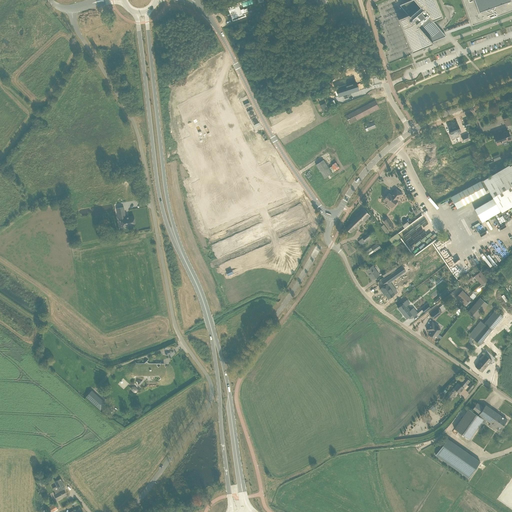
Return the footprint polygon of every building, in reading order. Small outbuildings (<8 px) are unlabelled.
[(432,21),(442,17),(435,0),(411,0),(408,2),(405,3),(413,13),(410,16),(408,14),(402,17),(398,19),(412,52),(422,48),(423,49),(423,50),(426,47),(433,44),(432,42),(446,36),(444,35),(432,21)] [(511,0),(462,0),(472,25),(472,26),(511,11),(511,0)] [(243,8),(240,9),(238,4),(230,7),(233,14),(230,15),(231,16),(230,16),(231,18),(233,21),(236,20),(243,17),(245,16),(243,8)] [(188,81),(175,87),(182,103),(176,106),(189,133),(177,139),(195,178),(186,182),(192,194),(189,195),(205,230),(288,192),(272,157),(260,162),(224,84),(227,82),(222,70),(207,77),(205,71),(188,81)] [(356,82),(340,87),(342,93),(343,95),(353,92),(354,91),(355,91),(355,90),(355,89),(358,89),(357,86),(356,82)] [(349,123),(379,108),(375,101),(345,116),(349,123)] [(301,103),(273,118),(281,134),(310,119),(301,103)] [(506,126),(511,124),(509,117),(503,119),(506,126)] [(366,131),(376,127),(373,122),(364,126),(366,131)] [(175,134),(176,136),(185,131),(182,125),(168,132),(170,136),(175,134)] [(455,134),(461,132),(458,125),(449,129),(451,134),(454,133),(455,134)] [(511,140),(510,135),(508,131),(494,136),(495,139),(494,139),(495,142),(496,142),(497,145),(502,143),(501,142),(507,140),(508,141),(511,140)] [(463,143),(470,140),(468,134),(461,137),(463,143)] [(332,173),(329,169),(323,160),(316,165),(325,178),(332,173)] [(511,164),(509,166),(509,165),(480,181),(451,197),(457,208),(486,193),(485,191),(488,189),(492,196),(490,197),(491,199),(474,209),(482,222),(501,211),(501,212),(511,205),(511,164)] [(397,200),(402,194),(396,189),(391,195),(389,193),(383,200),(387,203),(386,204),(391,208),(397,200)] [(117,209),(119,219),(121,219),(122,228),(125,228),(130,227),(130,226),(135,225),(133,216),(125,217),(124,207),(117,209)] [(370,215),(367,212),(363,209),(350,221),(351,223),(345,228),(350,234),(370,215)] [(389,230),(394,227),(387,218),(383,221),(389,230)] [(365,244),(375,237),(370,232),(361,239),(365,244)] [(392,244),(400,238),(397,233),(388,239),(392,244)] [(374,252),(381,248),(378,243),(371,248),(370,249),(373,253),(374,252)] [(372,280),(379,275),(373,265),(366,270),(369,275),(369,276),(372,280)] [(396,269),(394,265),(381,273),(383,277),(396,269)] [(402,266),(385,278),(389,283),(406,271),(402,266)] [(475,276),(481,285),(472,292),(476,296),(487,283),(485,282),(487,280),(480,272),(475,276)] [(387,284),(380,289),(383,293),(384,293),(388,299),(394,294),(387,284)] [(456,297),(465,305),(471,299),(462,291),(456,297)] [(394,308),(400,303),(392,296),(387,302),(394,308)] [(478,297),(466,313),(474,319),(486,303),(478,297)] [(401,305),(398,308),(398,309),(406,319),(410,316),(410,317),(411,318),(418,313),(413,308),(410,310),(406,306),(410,303),(407,300),(400,305),(401,305)] [(439,309),(430,316),(433,319),(441,312),(439,309)] [(480,344),(504,316),(495,309),(484,324),(480,321),(469,335),(480,344)] [(426,329),(430,332),(428,334),(435,339),(437,336),(438,334),(441,331),(433,325),(434,323),(432,322),(426,329)] [(481,372),(492,360),(484,354),(479,359),(480,361),(475,367),(481,372)] [(147,362),(148,360),(144,364),(136,364),(135,362),(134,362),(136,364),(136,368),(132,373),(135,376),(136,376),(133,378),(133,379),(136,376),(158,376),(160,378),(158,381),(165,374),(165,367),(167,366),(164,367),(164,369),(160,369),(157,366),(157,364),(160,364),(160,362),(160,364),(148,364),(147,362)] [(465,378),(464,379),(463,377),(445,399),(448,401),(457,391),(459,393),(464,388),(466,390),(469,393),(474,386),(471,384),(469,386),(467,385),(470,381),(465,378)] [(97,406),(102,401),(91,391),(87,396),(97,406)] [(486,405),(484,408),(477,403),(472,410),(490,423),(489,425),(495,429),(496,427),(500,430),(507,420),(486,405)] [(467,408),(453,429),(469,440),(483,419),(467,408)] [(480,462),(467,453),(456,470),(468,478),(480,462)] [(41,480),(49,475),(46,471),(38,475),(41,480)] [(57,500),(66,495),(63,489),(54,494),(57,500)]
